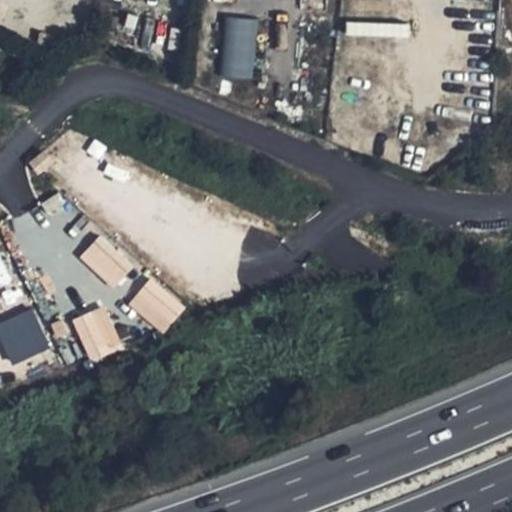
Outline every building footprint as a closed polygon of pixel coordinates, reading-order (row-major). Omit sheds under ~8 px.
[(222,77),(256,79),(259,15),(219,14),(218,35),(224,36),(222,77)] [(79,257),(112,288),(133,266),(100,235),(79,257)] [(0,281),(9,278),(0,259),(0,281)] [(127,304),(163,333),(186,306),(150,277),(127,304)] [(72,319),(91,362),(123,348),(104,305),(72,319)] [(0,339),(12,365),(51,346),(32,307),(0,322),(0,339)]
